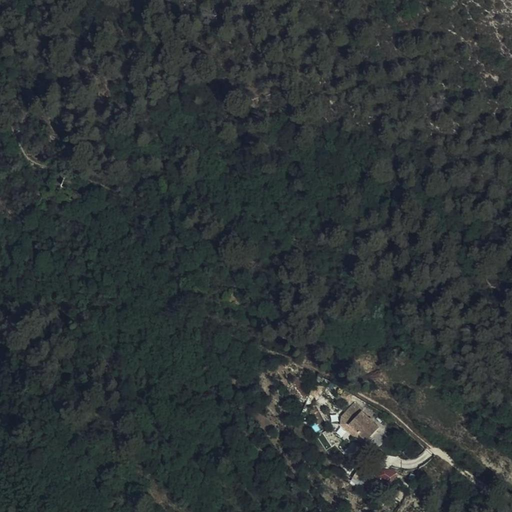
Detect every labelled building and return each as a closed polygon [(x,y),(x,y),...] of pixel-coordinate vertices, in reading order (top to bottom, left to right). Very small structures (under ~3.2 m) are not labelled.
[(87,251),(87,264),(100,263),(98,251),(87,251)] [(87,264),(87,274),(101,274),(101,273),(100,263),(87,264)] [(88,284),(101,284),(101,274),(87,274),(88,284)] [(230,309),(236,302),(222,288),(215,294),(230,309)] [(360,439),(370,428),(351,413),(342,423),(360,439)] [(382,468),(382,480),(396,481),(397,469),(382,468)]
